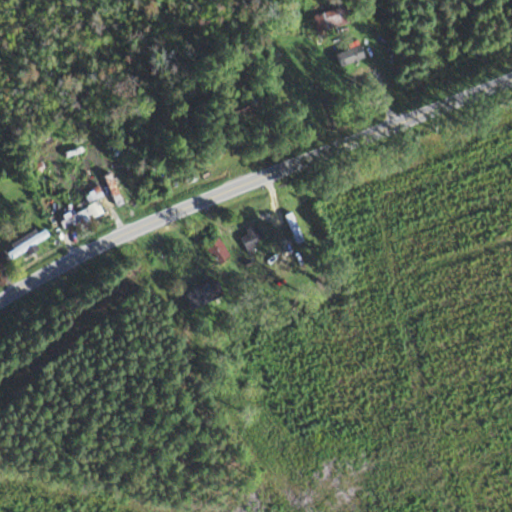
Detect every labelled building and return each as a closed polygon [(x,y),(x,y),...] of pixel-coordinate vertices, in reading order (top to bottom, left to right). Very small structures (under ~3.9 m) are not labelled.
[(312,15),(316,32),(347,25),(343,8),(312,15)] [(351,53),(338,54),(339,66),(352,65),(351,53)] [(98,198),(101,197),(97,184),(92,185),(94,192),(82,196),(86,209),(58,218),(62,229),(104,216),(98,198)] [(284,215),(295,244),(303,241),(293,212),(284,215)] [(247,250),(264,240),(254,224),(237,234),(247,250)] [(0,249),(0,255),(4,263),(52,236),(46,225),(0,249)] [(204,248),(218,267),(236,254),(222,235),(204,248)] [(184,292),(192,312),(225,299),(217,278),(184,292)]
